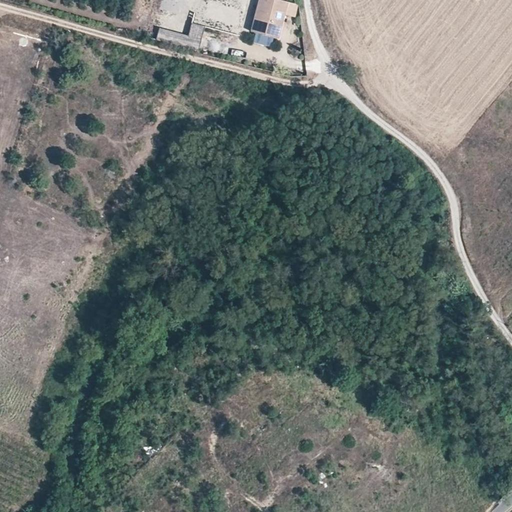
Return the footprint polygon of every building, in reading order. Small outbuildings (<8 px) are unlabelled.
[(186,0),(183,16),(202,19),(205,0),(186,0)] [(286,19),(289,2),(279,0),(261,0),(254,32),(281,39),(286,19)] [(295,21),(299,4),(289,2),(286,19),(295,21)] [(207,37),(209,25),(200,23),(198,35),(207,37)] [(161,31),(160,38),(173,40),(174,32),(161,31)]
